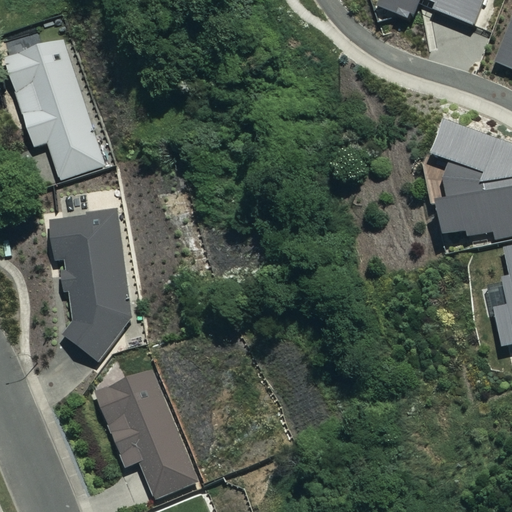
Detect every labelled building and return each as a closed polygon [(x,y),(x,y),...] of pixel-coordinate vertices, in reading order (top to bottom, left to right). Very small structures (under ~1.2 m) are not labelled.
[(436,17),(476,33),(489,0),(384,0),(379,13),(416,28),(425,5),(439,10),(436,17)] [(41,50),(36,33),(2,44),(39,152),(51,147),(64,184),(110,169),(67,41),(41,50)] [(498,246),(511,243),(511,150),(446,129),(436,167),(454,171),(448,187),(452,209),(442,211),(448,245),(470,240),(471,245),(496,239),(498,246)] [(132,318),(119,216),(54,225),(62,280),(68,279),(75,326),(65,339),(100,364),(132,318)] [(201,483),(157,375),(99,399),(129,471),(142,466),(157,501),(201,483)]
